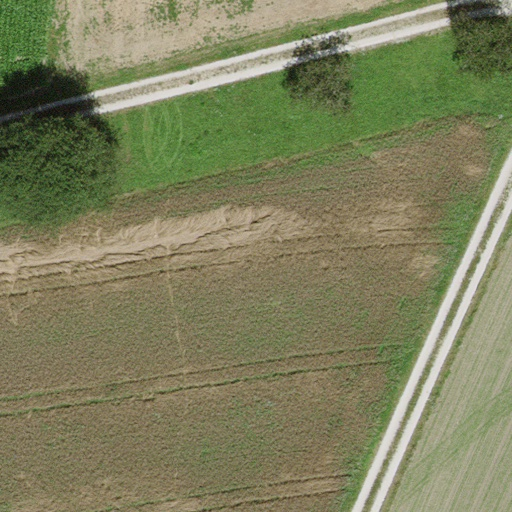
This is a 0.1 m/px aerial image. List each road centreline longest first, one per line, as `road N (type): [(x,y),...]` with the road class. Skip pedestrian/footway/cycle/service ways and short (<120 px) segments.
road 1 (track): [(0,130),(511,10)]
road 2 (track): [(368,511),(511,182)]
